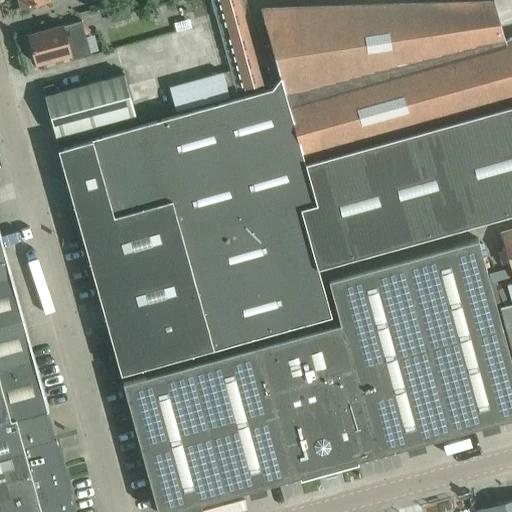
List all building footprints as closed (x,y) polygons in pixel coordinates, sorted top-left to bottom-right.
[(511,34),(503,37),(492,0),(440,0),(258,5),(269,42),(261,44),(272,83),(271,86),(57,147),(121,370),(212,344),(213,346),(331,312),(318,264),(511,210),(511,34)] [(222,70),(228,91),(262,82),(240,0),(210,0),(229,68),(222,70)] [(29,34),(37,63),(71,54),(72,60),(92,55),(83,20),(29,34)] [(172,108),(227,90),(221,71),(166,89),(172,108)] [(55,134),(135,112),(124,73),(55,91),(53,82),(43,85),(45,94),(55,134)] [(511,227),(500,230),(511,273),(511,227)] [(0,511),(73,511),(69,497),(72,496),(55,435),(53,436),(45,408),(48,407),(37,368),(35,362),(32,350),(0,231),(0,511)] [(160,511),(370,453),(511,414),(511,363),(478,237),(329,277),(341,320),(123,380),(139,439),(160,511)] [(511,350),(511,282),(506,284),(511,303),(500,306),(511,350)] [(511,511),(511,498),(475,509),(475,511),(511,511)]
